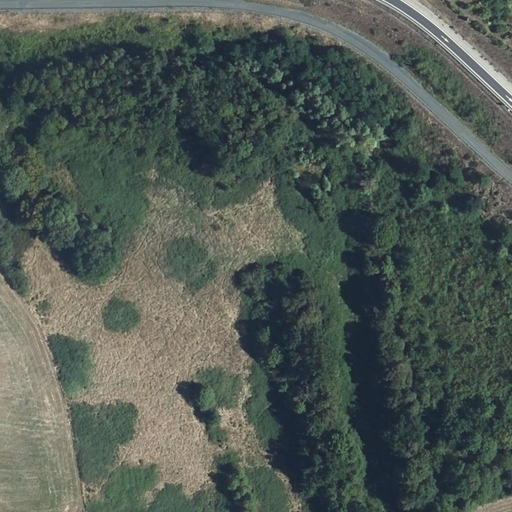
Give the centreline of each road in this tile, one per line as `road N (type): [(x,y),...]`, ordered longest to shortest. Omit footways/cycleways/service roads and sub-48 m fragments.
road 1 (unclassified): [(0,4),(193,1),(286,12),(374,52),(511,175)]
road 2 (motorway): [(392,0),(511,99)]
